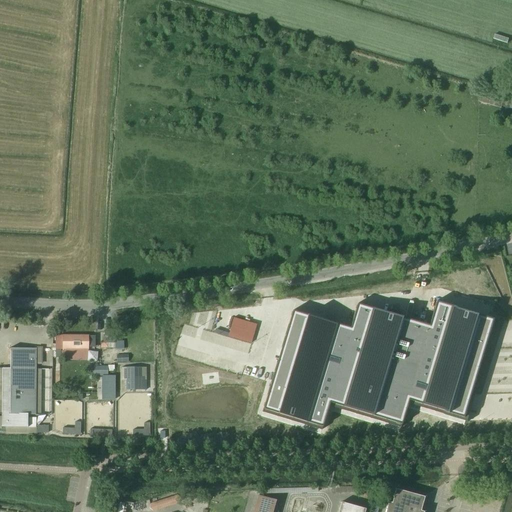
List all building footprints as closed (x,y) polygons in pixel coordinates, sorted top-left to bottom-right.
[(504,99),(481,92),(478,101),(501,108),(502,106),(511,108),(511,99),(504,98),(504,99)] [(491,272),(471,276),(474,291),(494,287),(491,272)] [(282,317),(241,406),(308,428),(323,410),(394,430),(468,414),(511,344),(511,339),(369,333),(374,315),(282,317)] [(228,336),(251,343),(257,325),(233,318),(228,336)] [(55,336),(55,348),(62,348),(62,351),(63,351),(72,351),(87,351),(88,351),(88,348),(88,347),(88,336),(55,336)] [(0,416),(0,428),(2,429),(2,427),(5,427),(5,434),(36,434),(36,427),(30,427),(30,418),(30,414),(36,414),(41,414),(41,369),(36,369),(36,365),(43,365),(43,347),(36,347),(36,348),(36,349),(9,348),(9,349),(11,349),(11,368),(2,368),(0,368),(0,414),(2,414),(2,417),(0,416)] [(63,351),(63,361),(87,361),(87,351),(72,351),(63,351)] [(126,367),(122,368),(122,381),(126,381),(126,390),(142,390),(141,381),(146,381),(146,367),(141,367),(126,367)] [(102,376),(102,400),(115,399),(115,376),(108,376),(107,376),(102,376)] [(68,458),(67,465),(76,467),(77,460),(68,458)] [(423,511),(424,511),(420,511),(424,497),(395,489),(391,503),(388,502),(385,511),(423,511)] [(364,511),(365,509),(341,502),(338,511),(276,511),(277,511),(276,509),(276,507),(276,505),(275,503),(276,500),(258,495),(253,511),(364,511)]
